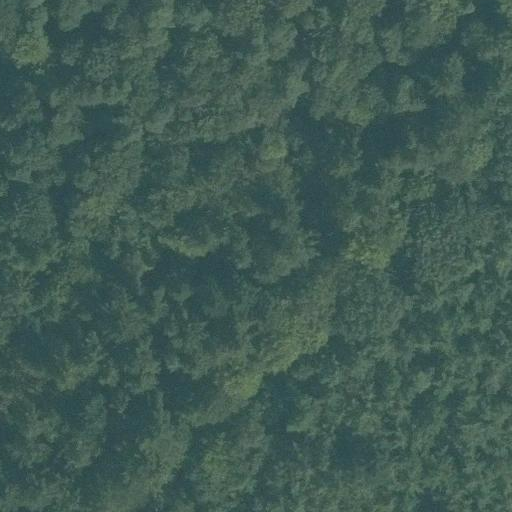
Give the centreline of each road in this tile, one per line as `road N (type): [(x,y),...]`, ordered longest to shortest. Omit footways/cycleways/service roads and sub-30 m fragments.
road 1 (unknown): [(9,511),(180,337),(511,45)]
road 2 (track): [(95,511),(511,88)]
